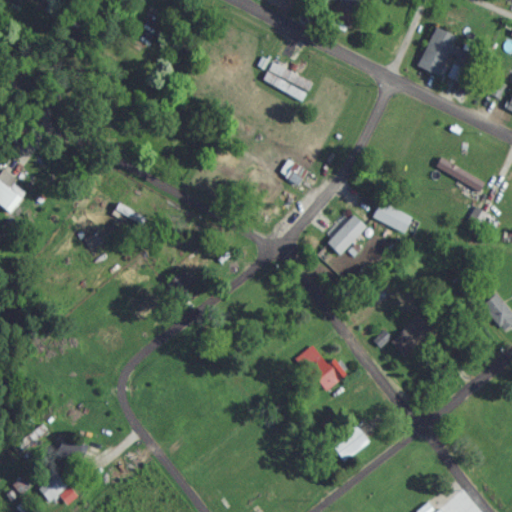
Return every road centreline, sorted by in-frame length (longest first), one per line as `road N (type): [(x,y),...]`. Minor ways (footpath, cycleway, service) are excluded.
road 1 (residential): [(486,511),(284,249),(74,136),(56,114)]
road 2 (residential): [(511,148),(220,0)]
road 3 (residential): [(426,0),(328,193),(284,249)]
road 4 (residential): [(315,511),(511,357)]
road 5 (residential): [(121,395),(130,369),(284,249)]
road 6 (residential): [(205,511),(137,432),(121,395)]
road 7 (residential): [(56,114),(59,95),(120,0)]
